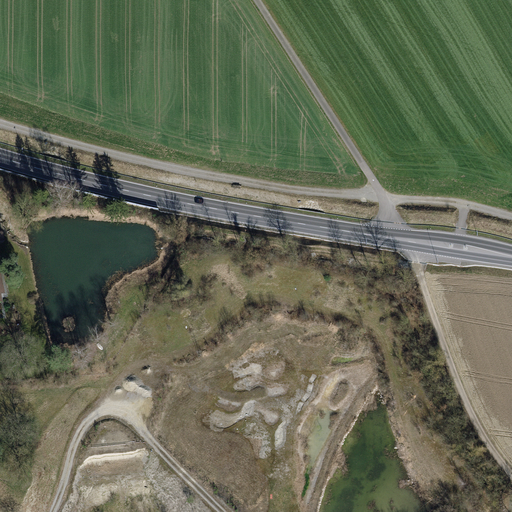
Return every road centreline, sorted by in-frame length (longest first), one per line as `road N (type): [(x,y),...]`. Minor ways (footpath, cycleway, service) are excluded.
road 1 (track): [(511,467),(477,425),(386,199),(258,0)]
road 2 (track): [(0,123),(248,182),(465,203),(511,216)]
road 3 (secondary): [(511,255),(215,208),(0,157)]
